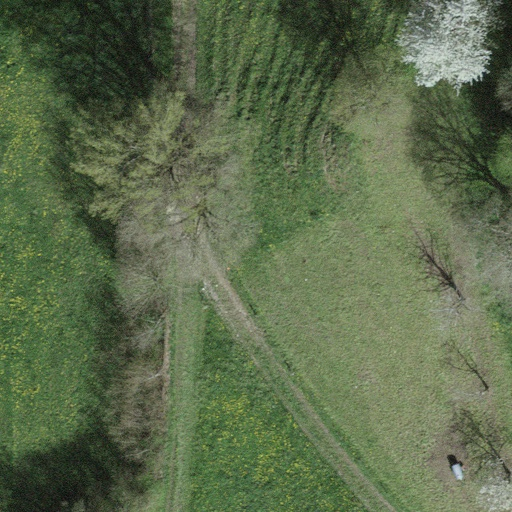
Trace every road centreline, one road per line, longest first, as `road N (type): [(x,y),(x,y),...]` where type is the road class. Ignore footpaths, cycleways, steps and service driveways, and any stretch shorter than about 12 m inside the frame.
road 1 (track): [(178,0),(179,187),(212,282),(293,403),(381,511)]
road 2 (track): [(179,187),(166,511)]
